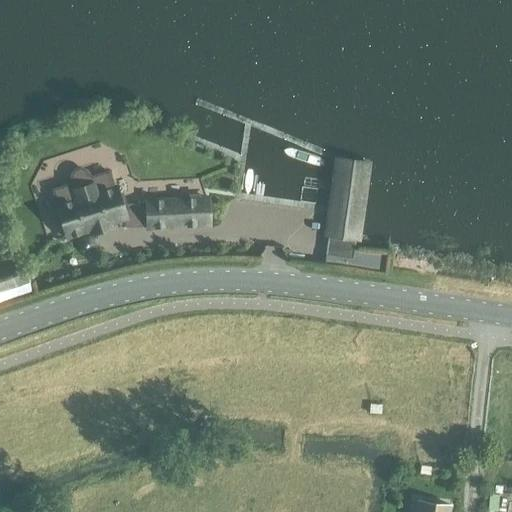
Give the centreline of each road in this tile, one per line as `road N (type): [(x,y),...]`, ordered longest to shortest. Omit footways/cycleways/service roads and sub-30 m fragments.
road 1 (secondary): [(0,329),(139,288),(224,280),(511,316)]
road 2 (unknown): [(274,283),(266,214),(104,201)]
